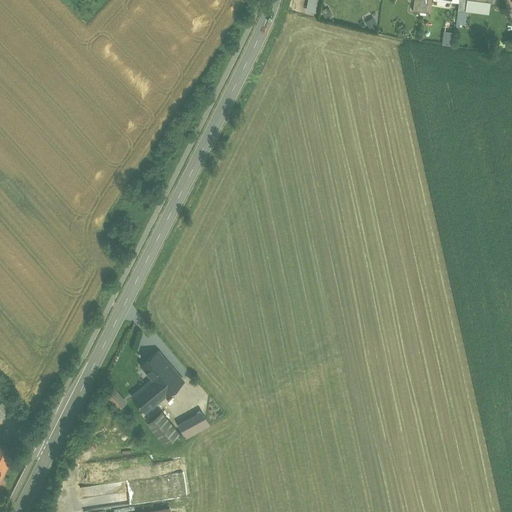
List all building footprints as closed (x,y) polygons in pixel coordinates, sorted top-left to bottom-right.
[(320,0),(308,0),(307,11),(318,13),(320,0)] [(460,0),(459,10),(467,11),(468,0),(460,0)] [(453,45),(454,32),(446,31),(444,44),(453,45)] [(173,367),(159,351),(143,364),(154,378),(157,381),(173,367)] [(184,380),(173,367),(157,381),(167,393),(168,394),(184,380)] [(154,378),(133,395),(146,411),(167,393),(157,381),(154,378)] [(213,411),(206,399),(199,402),(206,415),(213,411)] [(199,402),(186,409),(194,422),(199,431),(211,424),(206,415),(199,402)] [(180,433),(161,412),(149,423),(167,444),(180,433)] [(194,422),(182,429),(186,438),(199,431),(194,422)] [(0,482),(16,451),(0,443),(0,482)]
